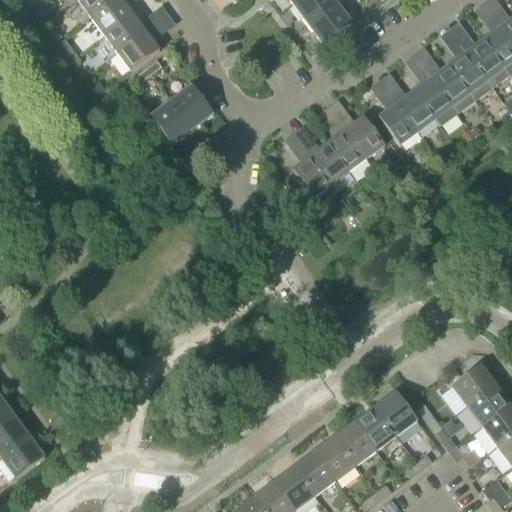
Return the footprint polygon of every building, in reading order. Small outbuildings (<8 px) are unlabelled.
[(85,0),(79,5),(91,22),(121,0),(85,0)] [(121,0),(91,22),(104,39),(133,18),(125,7),(132,2),(130,0),(121,0)] [(302,0),(293,7),(308,28),(336,6),(331,0),(302,0)] [(336,6),(308,28),(323,49),(352,28),(336,6)] [(40,7),(32,13),(34,17),(39,24),(47,18),(40,7)] [(104,39),(117,57),(153,30),(149,25),(141,30),(133,18),(104,39)] [(501,18),(495,22),(511,44),(511,20),(506,25),(501,18)] [(494,34),(483,42),(510,78),(511,77),(511,44),(495,22),(489,27),(494,34)] [(153,30),(117,57),(131,75),(159,54),(151,42),(158,37),(153,30)] [(55,33),(49,37),(55,45),(61,40),(55,33)] [(466,43),(461,48),(493,91),(510,78),(483,42),(472,50),(466,43)] [(459,60),(448,68),(476,104),(493,91),(461,48),(454,52),(459,60)] [(78,59),(70,65),(75,72),(80,68),(81,64),(78,59)] [(157,63),(146,71),(151,78),(162,70),(157,63)] [(432,69),(426,73),(458,117),(476,104),(448,68),(437,76),(432,69)] [(151,78),(146,71),(136,79),(141,86),(151,78)] [(425,86),(414,94),(435,123),(441,130),(458,117),(426,73),(419,79),(425,86)] [(98,84),(89,91),(96,100),(106,94),(98,84)] [(192,89),(171,104),(192,133),(213,117),(192,89)] [(397,95),(391,99),(418,136),(435,123),(414,94),(402,102),(397,95)] [(418,136),(391,99),(384,104),(390,112),(379,120),(400,149),(418,136)] [(192,133),(171,104),(149,120),(171,148),(192,133)] [(346,122),(340,126),(366,162),(385,149),(363,119),(351,128),(346,122)] [(338,138),(327,146),(349,175),(366,162),(340,126),(333,131),(338,138)] [(477,127),(470,132),(475,139),(482,134),(477,127)] [(468,132),(462,137),(468,144),(475,139),(470,132),(469,132),(468,132)] [(311,147),(305,152),(332,188),(349,175),(327,146),(316,154),(311,147)] [(332,188),(305,152),(298,157),(303,163),(291,172),(293,175),(284,182),(308,215),(319,207),(314,200),(332,188)] [(376,202),(372,205),(377,212),(385,207),(381,202),(376,202)] [(451,389),(466,410),(496,388),(480,367),(451,389)] [(466,410),(481,430),(510,409),(496,388),(466,410)] [(395,395),(374,411),(395,439),(417,424),(395,395)] [(0,429),(14,419),(0,400),(0,429)] [(481,430),(496,450),(511,438),(511,410),(510,409),(481,430)] [(374,411),(354,426),(375,454),(395,439),(374,411)] [(0,429),(0,459),(1,461),(29,439),(14,419),(0,429)] [(425,425),(433,435),(440,430),(432,420),(425,425)] [(354,426),(334,441),(355,469),(375,454),(354,426)] [(440,430),(433,435),(441,446),(448,440),(440,430)] [(511,438),(496,450),(511,471),(511,470),(511,438)] [(29,439),(1,461),(16,481),(45,460),(29,439)] [(334,441),(313,456),(335,485),(355,469),(334,441)] [(313,456),(293,471),(315,500),(335,485),(313,456)] [(426,458),(415,466),(421,473),(431,465),(426,458)] [(455,465),(463,476),(471,470),(463,460),(455,465)] [(421,473),(415,466),(405,473),(410,480),(421,473)] [(471,470),(463,476),(471,486),(478,481),(477,480),(485,474),(478,466),(471,471),(471,470)] [(293,471),(273,486),(292,511),(297,511),(315,500),(293,471)] [(292,511),(273,486),(253,501),(261,511),(292,511)] [(385,488),(375,496),(380,503),(391,495),(385,488)] [(380,503),(375,496),(364,504),(370,511),(380,503)] [(486,506),(490,511),(498,511),(500,511),(493,500),(486,506)] [(261,511),(253,501),(237,511),(261,511)]
